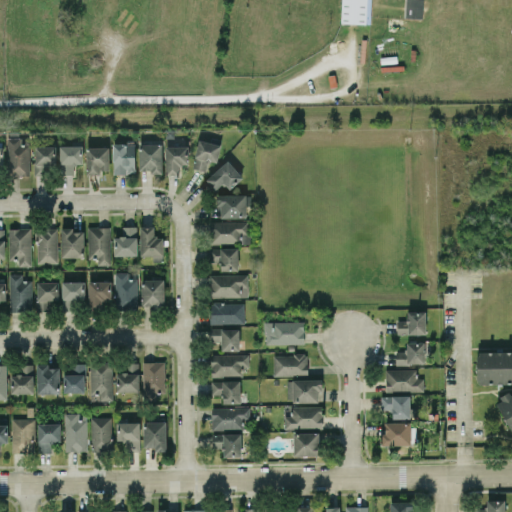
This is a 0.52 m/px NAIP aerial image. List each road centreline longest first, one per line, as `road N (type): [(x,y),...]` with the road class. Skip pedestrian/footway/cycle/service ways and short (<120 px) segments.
road 1 (residential): [(0,481),(511,474)]
road 2 (residential): [(185,478),(180,215),(172,205)]
road 3 (residential): [(0,337),(183,334)]
road 4 (residential): [(0,203),(172,205)]
road 5 (residential): [(351,475),(350,340)]
